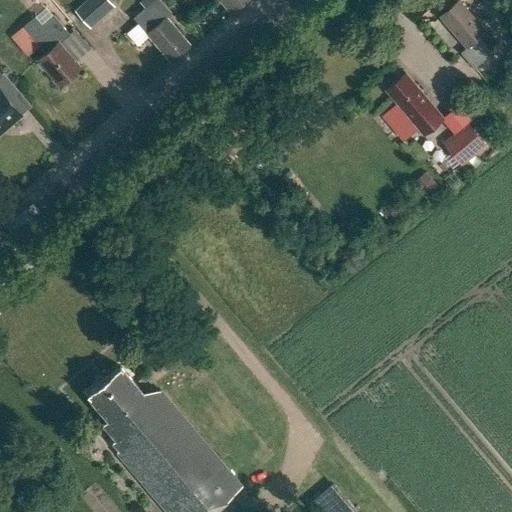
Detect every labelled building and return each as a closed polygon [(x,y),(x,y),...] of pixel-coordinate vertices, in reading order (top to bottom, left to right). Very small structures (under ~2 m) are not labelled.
[(86,0),(74,10),(87,26),(111,5),(106,0),(86,0)] [(132,17),(171,62),(191,45),(166,16),(171,12),(160,0),(139,0),(144,7),(132,17)] [(221,0),(230,10),(242,0),(221,0)] [(485,31),(458,0),(440,16),(467,47),(461,52),(474,68),(491,54),(478,38),(485,31)] [(47,52),(38,59),(60,85),(81,67),(60,43),(71,33),(53,13),(30,33),(47,52)] [(411,119),(422,133),(441,117),(430,103),(430,102),(405,73),(386,89),(411,119)] [(0,132),(21,115),(0,89),(0,132)] [(445,142),(463,164),(489,143),(470,121),(445,142)] [(109,418),(103,423),(116,438),(113,441),(120,449),(117,451),(169,511),(211,511),(242,486),(160,389),(159,390),(142,391),(120,366),(88,394),(109,418)]
